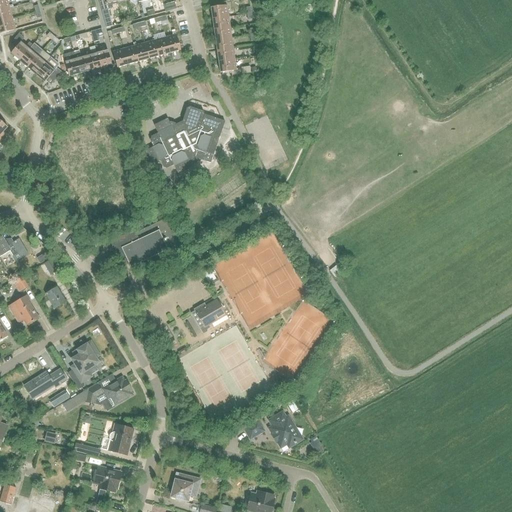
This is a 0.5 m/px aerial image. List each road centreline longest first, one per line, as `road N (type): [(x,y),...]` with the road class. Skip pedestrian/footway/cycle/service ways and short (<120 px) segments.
road 1 (residential): [(39,118),(192,64),(198,58),(185,0)]
road 2 (residential): [(157,438),(157,388),(107,304)]
road 3 (residential): [(295,472),(157,438)]
road 4 (residential): [(107,304),(75,258),(23,209)]
road 5 (residential): [(0,371),(107,304)]
